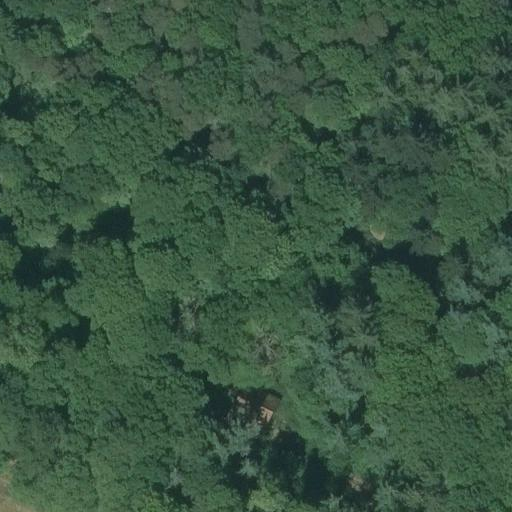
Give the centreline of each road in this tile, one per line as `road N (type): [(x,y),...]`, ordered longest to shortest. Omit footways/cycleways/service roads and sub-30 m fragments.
road 1 (track): [(0,485),(70,508),(111,504),(153,485),(209,424),(381,489)]
road 2 (track): [(511,74),(402,0)]
